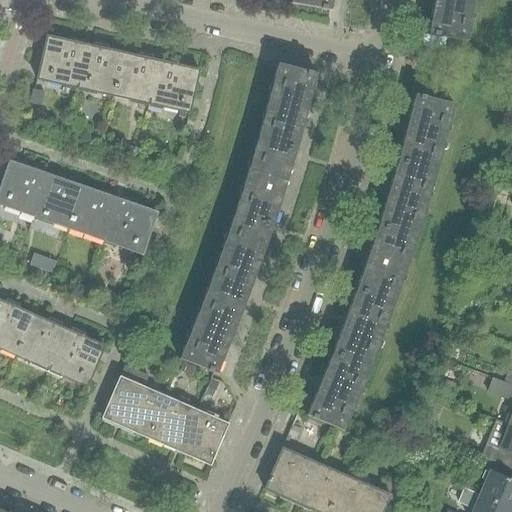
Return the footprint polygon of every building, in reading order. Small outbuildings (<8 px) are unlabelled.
[(330,12),(331,0),(290,0),(290,4),(330,12)] [(467,42),(474,0),(423,0),(424,2),(428,0),(433,0),(427,35),(467,42)] [(46,37),(36,81),(111,97),(122,54),(46,37)] [(122,54),(111,97),(189,114),(198,71),(122,54)] [(316,75),(277,65),(257,141),(296,151),(316,75)] [(32,91),(29,105),(41,107),(44,94),(32,91)] [(414,95),(397,161),(436,171),(453,105),(414,95)] [(272,227),(296,151),(257,141),(234,214),(272,227)] [(126,147),(124,154),(135,157),(137,150),(126,147)] [(416,238),(436,171),(397,161),(378,226),(416,238)] [(0,206),(68,230),(83,188),(9,163),(0,187),(0,206)] [(156,214),(83,188),(68,230),(141,256),(156,214)] [(245,301),(272,227),(234,214),(208,286),(245,301)] [(393,304),(416,238),(378,226),(356,290),(393,304)] [(56,263),(45,259),(41,270),(52,274),(56,263)] [(216,375),(245,301),(208,286),(179,360),(216,375)] [(369,369),(393,304),(356,290),(332,353),(369,369)] [(104,291),(102,301),(114,303),(116,294),(104,291)] [(0,350),(14,357),(32,316),(0,302),(0,350)] [(103,347),(32,316),(14,357),(86,388),(103,347)] [(369,369),(332,353),(306,416),(343,432),(369,369)] [(183,364),(180,373),(192,377),(195,369),(183,364)] [(102,419),(139,435),(156,395),(119,378),(102,419)] [(442,381),(437,392),(447,396),(452,385),(442,381)] [(209,384),(204,395),(212,398),(217,387),(209,384)] [(227,425),(156,395),(139,435),(209,466),(227,425)] [(511,427),(509,426),(497,421),(483,456),(511,468),(511,427)] [(293,427),(289,436),(296,439),(300,430),(293,427)] [(264,490),(314,511),(339,511),(353,481),(281,449),(264,490)] [(490,473),(480,498),(511,511),(511,468),(483,456),(478,467),(483,469),(482,470),(490,473)] [(383,476),(376,491),(387,496),(389,497),(396,481),(383,476)] [(376,491),(353,481),(339,511),(381,511),(389,497),(387,496),(376,491)] [(511,511),(480,498),(473,511),(511,511)]
